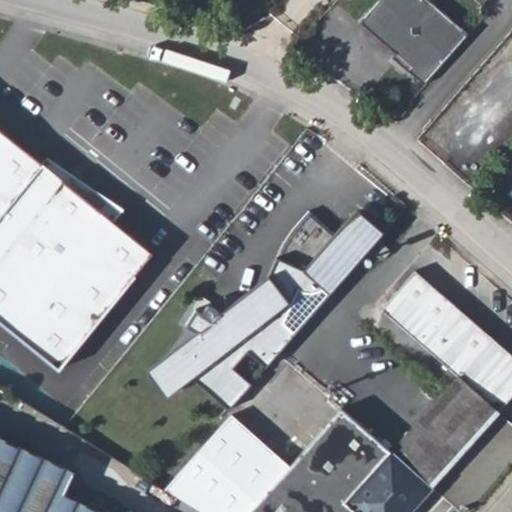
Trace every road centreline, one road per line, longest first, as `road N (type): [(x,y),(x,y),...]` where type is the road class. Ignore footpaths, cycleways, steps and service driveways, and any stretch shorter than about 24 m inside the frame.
road 1 (residential): [(511,259),(331,103),(200,46),(40,0)]
road 2 (unknown): [(169,511),(0,406)]
